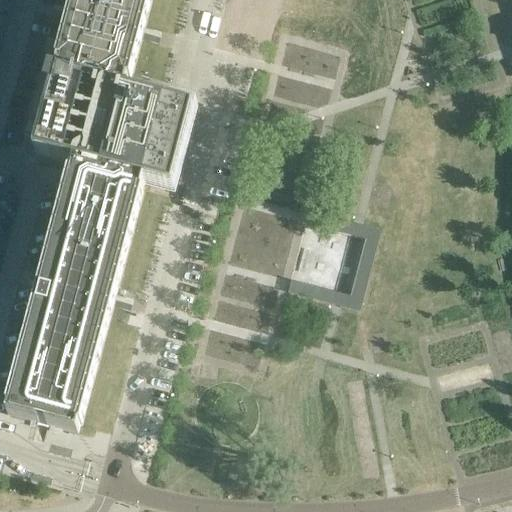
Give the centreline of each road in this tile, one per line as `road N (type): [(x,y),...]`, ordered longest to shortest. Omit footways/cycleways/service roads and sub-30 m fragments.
road 1 (residential): [(327,511),(511,482)]
road 2 (unknown): [(0,155),(24,166),(33,186),(0,314)]
road 3 (residential): [(119,481),(171,500),(251,511)]
